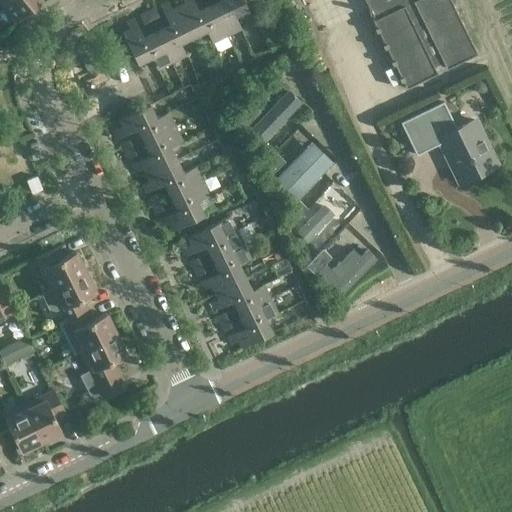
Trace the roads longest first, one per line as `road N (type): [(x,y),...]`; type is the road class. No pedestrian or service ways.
road 1 (residential): [(413,297),(279,25)]
road 2 (residential): [(194,402),(413,297)]
road 3 (residential): [(194,402),(89,188)]
road 4 (residential): [(89,188),(38,78),(40,55),(59,24),(87,4)]
road 5 (residential): [(0,494),(194,402)]
